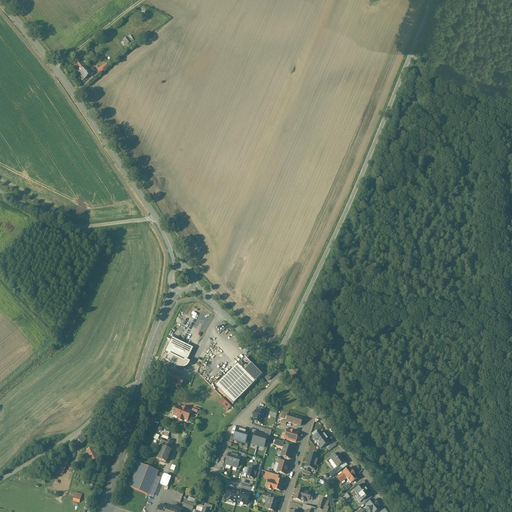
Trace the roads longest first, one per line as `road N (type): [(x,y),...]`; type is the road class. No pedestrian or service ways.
road 1 (unclassified): [(271,362),(433,0)]
road 2 (tertiary): [(155,218),(0,0)]
road 3 (unclassified): [(0,479),(138,384)]
road 4 (unclassified): [(155,218),(68,226),(0,191)]
road 5 (residential): [(283,374),(228,432),(215,475),(239,483)]
road 6 (residential): [(395,511),(315,406)]
road 7 (tertiary): [(104,506),(138,384)]
